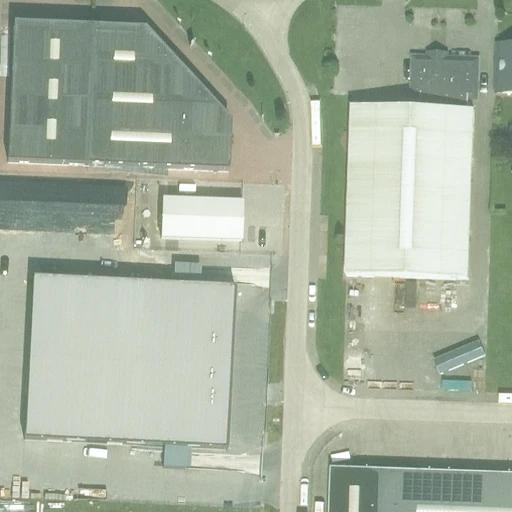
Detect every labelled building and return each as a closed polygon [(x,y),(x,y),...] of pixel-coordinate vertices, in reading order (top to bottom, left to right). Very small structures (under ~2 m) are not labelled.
[(91,109),(93,34),(94,27),(14,24),(8,163),(89,167),(91,109)] [(94,27),(93,34),(91,109),(89,167),(228,172),(230,123),(144,30),(94,27)] [(511,45),(497,45),(495,93),(511,93),(511,45)] [(351,107),(345,277),(443,280),(447,160),(471,161),(473,111),(467,111),(467,96),(472,96),(473,63),(449,62),(426,61),(416,61),(414,94),(420,94),(420,109),(351,107)] [(163,200),(161,240),(241,243),(243,202),(163,200)] [(32,279),(24,441),(225,451),(233,289),(32,279)] [(435,391),(465,391),(465,344),(435,344),(435,391)] [(328,511),(511,511),(511,475),(330,469),(328,511)]
